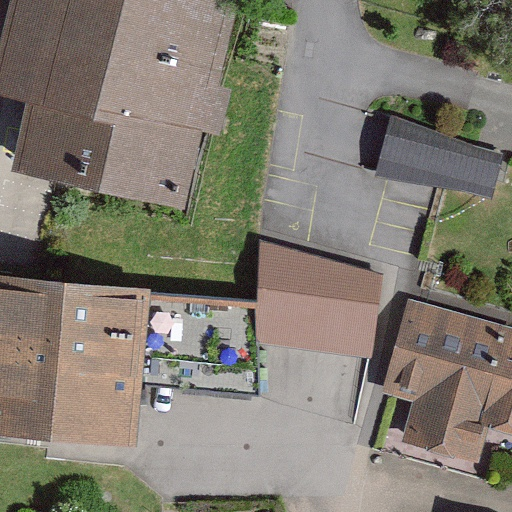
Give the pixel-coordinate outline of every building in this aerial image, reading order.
[(251,0),(28,0),(7,85),(45,95),(30,154),(210,198),(238,87),(230,85),(251,0)] [(376,176),(492,198),(503,154),(392,113),(376,176)] [(383,274),(259,239),(256,341),(372,358),(383,274)] [(151,287),(0,273),(0,431),(137,444),(151,287)] [(511,330),(406,302),(383,391),(413,399),(402,441),(480,462),(487,434),(511,440),(511,330)]
